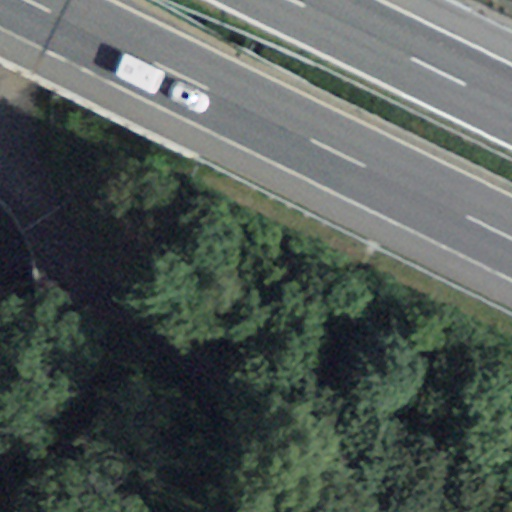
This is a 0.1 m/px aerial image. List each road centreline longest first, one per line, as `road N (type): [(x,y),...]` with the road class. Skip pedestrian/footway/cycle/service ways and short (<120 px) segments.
road 1 (motorway): [(28,0),(511,243)]
road 2 (motorway): [(511,109),(293,0)]
